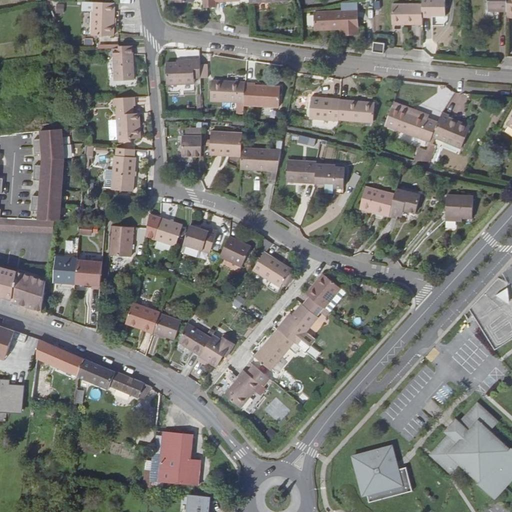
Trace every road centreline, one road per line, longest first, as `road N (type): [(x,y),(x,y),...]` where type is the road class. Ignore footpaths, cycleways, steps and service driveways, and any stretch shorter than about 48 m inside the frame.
road 1 (residential): [(149,27),(161,189),(237,209),(301,248),(415,278),(441,293)]
road 2 (residential): [(511,76),(384,66),(149,27)]
road 3 (residential): [(260,476),(204,411),(163,380),(0,315)]
road 4 (residential): [(441,293),(313,436)]
